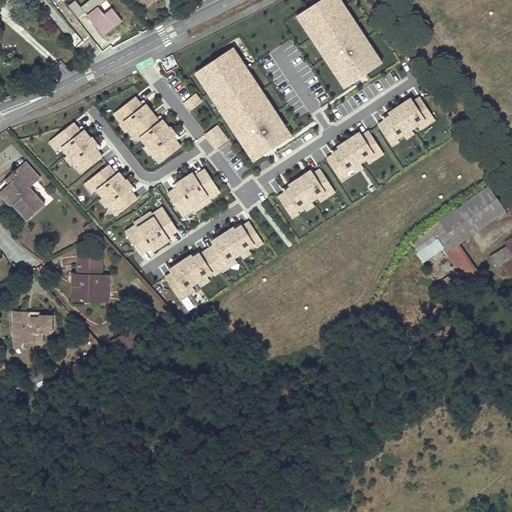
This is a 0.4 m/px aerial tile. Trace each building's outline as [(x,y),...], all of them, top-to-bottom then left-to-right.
[(106,1),(104,0),(90,0),(80,9),(75,2),(69,7),(78,18),(85,13),(103,35),(121,21),(111,8),(104,14),(99,7),(106,1)] [(308,0),(296,8),(345,80),(363,68),(361,65),(375,55),(337,0),(314,0),(313,0),(308,0)] [(361,65),(363,68),(379,56),(378,55),(380,54),(373,43),(371,44),(361,30),(363,29),(355,18),(354,19),(351,14),(352,13),(345,2),(343,3),(340,0),(313,0),(314,0),(337,0),(375,55),(361,65)] [(342,82),(345,80),(296,8),(293,10),(295,13),(294,13),(301,24),(302,23),(314,41),(313,42),(320,52),(322,51),(324,55),(323,56),(330,66),(331,65),(334,69),(332,70),(340,80),(341,80),(342,82)] [(230,44),(212,56),(213,59),(229,48),(287,133),(290,131),(288,129),(290,128),(282,117),(281,118),(268,100),(270,99),(263,88),(261,89),(259,85),(260,84),(253,74),(251,75),(237,54),(238,53),(232,44),(231,45),(230,44)] [(196,67),(255,155),(287,133),(229,48),(213,59),(212,56),(196,67)] [(253,156),(255,155),(196,67),(193,69),(194,70),(193,71),(199,80),(200,79),(214,100),(213,101),(220,111),(222,111),(224,114),(223,115),(230,126),(231,125),(244,143),(242,144),(250,155),(251,154),(253,156)] [(403,95),(395,101),(409,122),(415,117),(423,112),(425,115),(432,110),(418,89),(412,94),(411,93),(405,97),(403,95)] [(199,99),(193,91),(183,99),(189,107),(199,99)] [(129,127),(130,127),(151,110),(144,102),(141,104),(138,101),(133,95),(112,112),(120,121),(123,119),(129,127)] [(138,101),(141,104),(144,102),(151,110),(152,110),(142,98),(138,101)] [(395,131),(409,122),(395,101),(387,106),(389,109),(382,113),(383,114),(376,118),(391,139),(398,134),(395,131)] [(155,116),(151,110),(130,127),(137,137),(140,134),(146,142),(167,125),(161,117),(158,119),(155,116)] [(423,112),(415,117),(419,122),(433,112),(432,110),(425,115),(423,112)] [(155,116),(158,119),(161,117),(167,125),(168,124),(159,113),(155,116)] [(129,127),(123,119),(120,121),(119,122),(125,130),(127,129),(129,127)] [(61,146),(68,154),(89,136),(83,128),(80,131),(77,127),(72,121),(51,139),(59,148),(61,146)] [(413,127),(409,122),(402,127),(405,132),(413,127)] [(81,124),(77,127),(80,131),(83,128),(89,136),(90,136),(81,124)] [(168,124),(167,125),(146,142),(146,143),(147,142),(153,149),(151,151),(159,161),(180,144),(175,138),(172,134),(175,132),(169,124),(168,124)] [(352,130),(344,135),(359,156),(365,152),(372,147),(375,150),(382,145),(367,124),(361,129),(360,128),(354,132),(352,130)] [(218,126),(207,134),(217,148),(228,139),(218,126)] [(130,127),(129,127),(127,129),(135,138),(137,137),(130,127)] [(90,136),(89,136),(68,154),(69,153),(75,160),(73,163),(81,172),(102,155),(97,149),(94,146),(97,143),(90,135),(90,136)] [(345,166),(359,156),(344,135),(336,141),(338,143),(332,148),(326,153),(340,174),(347,169),(345,166)] [(57,150),(59,148),(51,139),(49,140),(57,150)] [(143,145),(149,152),(151,151),(153,149),(147,142),(146,143),(143,145)] [(372,147),(365,152),(368,157),(383,147),(382,145),(375,150),(372,147)] [(68,154),(65,157),(71,164),(73,163),(75,160),(69,153),(68,154)] [(362,162),(359,156),(351,162),(354,167),(362,162)] [(24,163),(13,173),(17,178),(7,187),(4,189),(16,203),(13,206),(26,221),(43,207),(29,190),(40,179),(24,163)] [(97,188),(103,195),(125,178),(118,170),(115,172),(113,169),(108,163),(87,180),(95,190),(97,188)] [(305,169),(297,174),(311,195),(317,191),(325,186),(327,189),(334,184),(320,163),(313,168),(313,167),(306,171),(305,169)] [(193,169),(184,175),(200,198),(208,192),(210,195),(220,188),(205,165),(198,170),(195,172),(193,169)] [(117,166),(113,169),(115,172),(118,170),(125,178),(126,177),(117,166)] [(17,178),(13,173),(2,182),(7,187),(17,178)] [(297,205),(311,195),(297,174),(289,180),(290,182),(284,187),(278,192),(292,213),(299,208),(297,205)] [(174,186),(168,191),(183,213),(193,206),(192,203),(200,198),(184,175),(176,181),(178,184),(174,186)] [(126,177),(125,178),(103,195),(104,196),(105,195),(111,202),(108,204),(116,214),(137,197),(133,191),(130,187),(133,185),(126,177)] [(92,192),(95,190),(87,180),(84,182),(92,192)] [(325,186),(317,191),(320,196),(335,186),(334,184),(327,189),(325,186)] [(487,186),(438,220),(406,242),(413,252),(434,237),(444,252),(455,245),(504,211),(487,186)] [(0,192),(0,194),(11,207),(13,206),(16,203),(4,189),(0,192)] [(208,192),(200,198),(203,203),(211,197),(210,195),(208,192)] [(100,198),(106,206),(108,204),(111,202),(105,195),(104,196),(100,198)] [(314,200),(311,195),(303,201),(307,206),(314,200)] [(203,203),(200,198),(192,203),(193,206),(195,208),(203,203)] [(154,214),(146,220),(162,243),(171,237),(169,234),(179,227),(163,204),(153,212),(154,214)] [(143,215),(146,220),(154,214),(153,212),(151,209),(143,215)] [(138,225),(146,220),(143,215),(135,221),(137,223),(138,225)] [(227,228),(241,249),(249,244),(255,240),(257,243),(264,238),(250,217),(243,221),(236,225),(235,223),(227,228)] [(227,228),(235,223),(236,225),(243,221),(241,218),(227,228)] [(154,249),(162,243),(146,220),(138,225),(137,223),(126,230),(142,252),(148,248),(151,246),(154,249)] [(86,229),(92,236),(100,229),(93,222),(86,229)] [(208,246),(222,267),(230,262),(227,259),(235,253),(241,249),(227,228),(219,234),(220,236),(214,240),(214,241),(208,246)] [(511,242),(493,255),(506,273),(511,267),(511,242)] [(245,254),(253,249),(249,244),(241,249),(245,254)] [(466,262),(455,245),(444,252),(455,269),(466,262)] [(185,257),(200,278),(208,272),(213,268),(216,271),(222,267),(208,246),(201,250),(201,249),(195,254),(193,251),(185,257)] [(185,256),(185,257),(193,251),(195,254),(201,249),(199,247),(185,256)] [(230,262),(222,267),(223,268),(238,258),(235,253),(227,259),(230,262)] [(99,276),(99,259),(76,257),(76,275),(75,301),(97,302),(99,276)] [(167,274),(181,295),(188,290),(186,287),(194,282),(200,278),(185,257),(177,262),(179,265),(172,269),(173,270),(167,274)] [(466,284),(477,276),(469,264),(457,271),(466,284)] [(208,272),(200,278),(203,283),(211,277),(208,272)] [(106,302),(107,277),(99,276),(97,302),(106,302)] [(186,287),(188,290),(181,295),(182,297),(197,286),(194,282),(186,287)] [(26,310),(13,309),(12,336),(24,337),(24,344),(44,344),(45,334),(52,334),(52,313),(26,312),(26,310)] [(114,340),(120,353),(140,342),(133,330),(114,340)]
